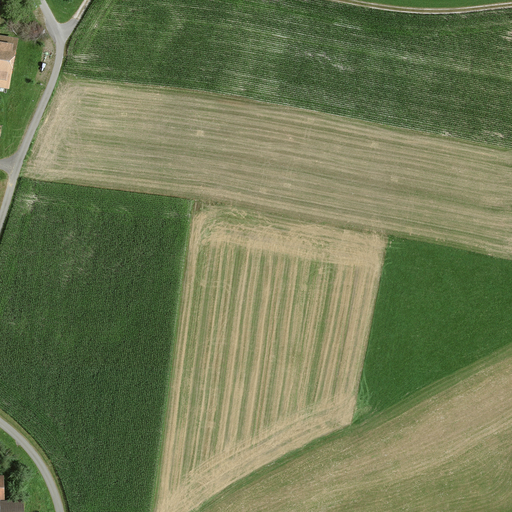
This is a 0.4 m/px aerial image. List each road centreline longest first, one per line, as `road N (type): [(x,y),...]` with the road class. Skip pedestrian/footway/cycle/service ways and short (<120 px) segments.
road 1 (track): [(58,38),(54,76),(0,223)]
road 2 (track): [(511,5),(428,11),(342,0)]
